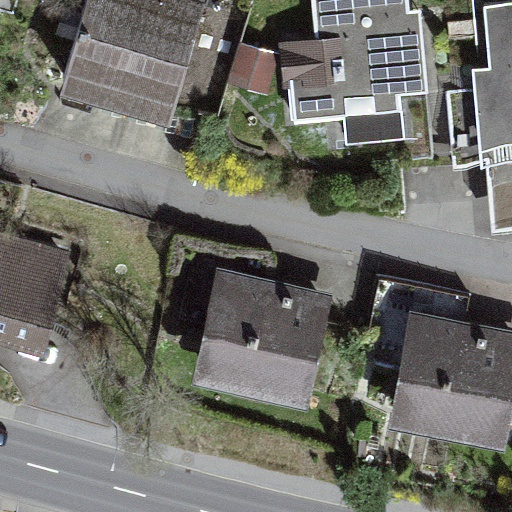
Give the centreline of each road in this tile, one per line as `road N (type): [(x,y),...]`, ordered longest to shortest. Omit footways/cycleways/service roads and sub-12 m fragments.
road 1 (residential): [(511,268),(0,142)]
road 2 (tertiary): [(203,511),(0,455)]
